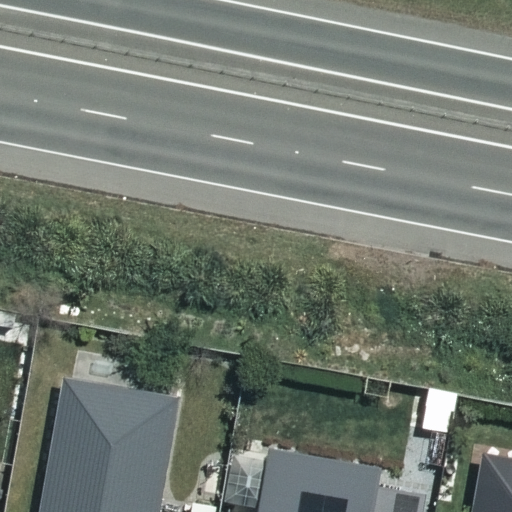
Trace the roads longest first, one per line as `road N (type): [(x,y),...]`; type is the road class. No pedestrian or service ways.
road 1 (trunk): [(511,187),(0,86)]
road 2 (trunk): [(124,0),(511,73)]
